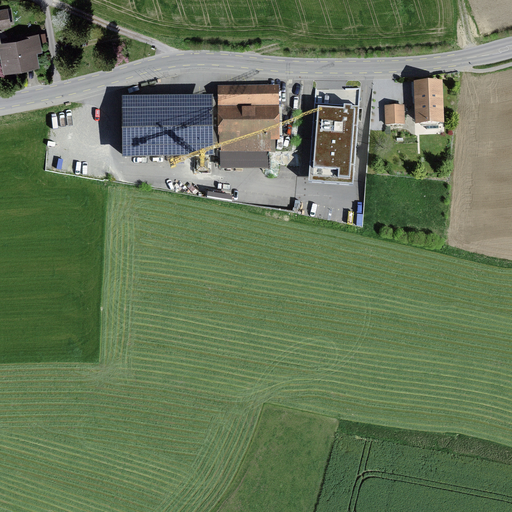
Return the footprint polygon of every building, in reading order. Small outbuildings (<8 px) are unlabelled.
[(0,25),(8,24),(6,11),(0,12),(0,25)] [(24,41),(2,45),(6,67),(35,62),(33,50),(40,48),(37,35),(23,37),(24,41)] [(438,84),(418,85),(419,123),(440,123),(438,84)] [(220,98),(209,98),(210,108),(124,108),(124,156),(211,155),(211,149),(221,149),(221,152),(269,152),(269,137),(276,137),(276,109),(276,94),(220,94),(220,98)] [(359,108),(315,105),(309,185),(353,188),(359,108)] [(403,107),(386,107),(386,125),(404,124),(403,107)] [(232,198),(233,192),(209,188),(208,195),(232,198)]
